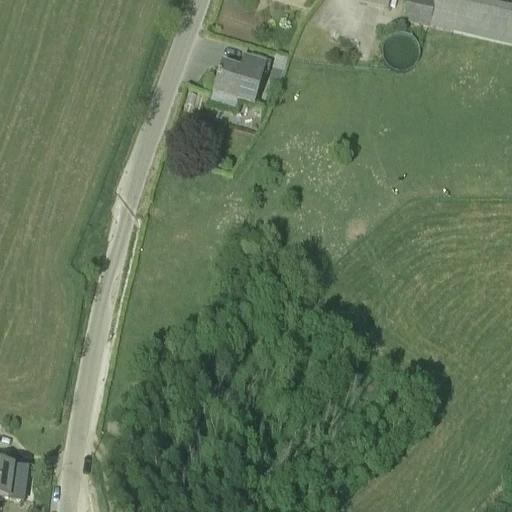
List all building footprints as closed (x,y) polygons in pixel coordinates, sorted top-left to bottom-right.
[(389,0),(358,0),(357,5),(387,12),(389,0)] [(435,1),(428,0),(407,0),(402,25),(511,48),(511,11),(460,0),(459,7),(435,2),(435,1)] [(220,69),(212,97),(250,108),(263,65),(242,57),(237,75),(220,69)] [(284,75),(287,63),(287,60),(275,57),(272,72),(284,75)] [(0,501),(22,505),(27,472),(0,468),(0,501)]
